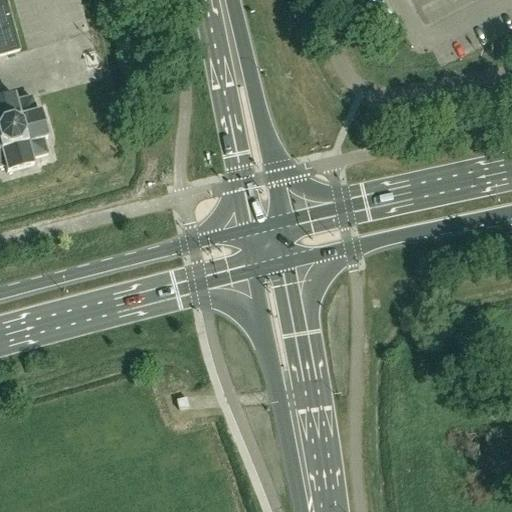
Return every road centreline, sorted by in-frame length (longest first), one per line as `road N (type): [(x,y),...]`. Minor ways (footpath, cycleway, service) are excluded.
road 1 (primary): [(0,342),(273,267)]
road 2 (primary): [(266,225),(0,295)]
road 3 (primary): [(511,172),(266,225)]
road 4 (unclassified): [(316,511),(273,267)]
road 5 (primary): [(273,267),(511,215)]
road 6 (tertiary): [(266,225),(216,0)]
road 7 (unknown): [(402,0),(421,25),(447,36),(511,10)]
